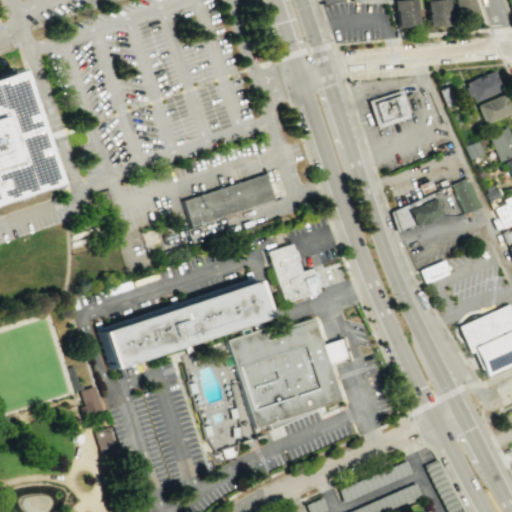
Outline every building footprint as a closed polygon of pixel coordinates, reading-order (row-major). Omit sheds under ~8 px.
[(397,0),(390,1),(392,12),(393,12),(395,29),(405,28),(405,25),(415,24),(413,0),(397,0)] [(430,0),(423,1),(427,27),(449,25),(446,0),(430,0)] [(452,0),(456,20),(476,16),(473,0),(452,0)] [(5,70),(0,71),(0,200),(44,185),(30,145),(5,70)] [(472,103),(499,91),(491,71),(481,75),(482,76),(476,79),(475,77),(462,83),(463,86),(461,87),(466,100),(470,98),(472,103)] [(408,116),(399,90),(366,101),(375,128),(408,116)] [(483,125),(510,113),(502,95),(475,106),(483,125)] [(497,162),(511,155),(511,138),(510,139),(505,126),(486,135),(497,162)] [(474,140),(480,153),(467,159),(461,145),(474,140)] [(510,179),(511,178),(511,158),(503,162),(510,179)] [(284,195),(270,200),(262,175),(276,171),(284,195)] [(179,203),(261,176),(269,200),(187,228),(179,203)] [(476,207),(465,177),(448,183),(459,213),(476,207)] [(493,188),(497,196),(486,201),(481,193),(484,191),(482,188),(489,184),(491,189),(493,188)] [(411,226),(439,214),(430,193),(402,205),(411,226)] [(500,229),(511,223),(511,194),(501,200),(503,204),(491,209),(500,229)] [(500,233),(505,244),(511,240),(511,229),(509,231),(508,230),(500,233)] [(263,252),(286,244),(295,272),(306,268),(314,291),(284,301),(282,298),(279,299),(263,252)] [(448,273),(442,260),(417,271),(423,284),(448,273)] [(262,320),(249,279),(94,330),(107,371),(262,320)] [(481,373),(511,359),(511,321),(504,303),(454,325),(466,352),(471,349),(481,373)] [(250,427),(336,399),(325,364),(336,360),(342,358),(336,338),(329,340),(317,344),(308,317),(277,327),(279,334),(262,340),(258,328),(222,339),(250,427)] [(64,366),(69,364),(75,384),(78,383),(80,387),(72,389),(64,366)] [(75,389),(90,384),(99,411),(85,416),(83,411),(78,413),(75,406),(77,405),(80,404),(75,389)] [(89,430),(104,425),(111,447),(96,452),(89,430)] [(336,488),(341,502),(409,472),(403,459),(336,488)] [(444,511),(447,511),(457,507),(433,459),(420,465),(444,511)] [(344,511),(379,511),(418,495),(413,482),(344,511)] [(46,495),(49,501),(43,511),(24,511),(23,511),(18,504),(21,497),(28,495),(34,494),(38,494),(44,494),(46,495)] [(303,504),(306,511),(319,511),(326,509),(320,496),(303,504)]
